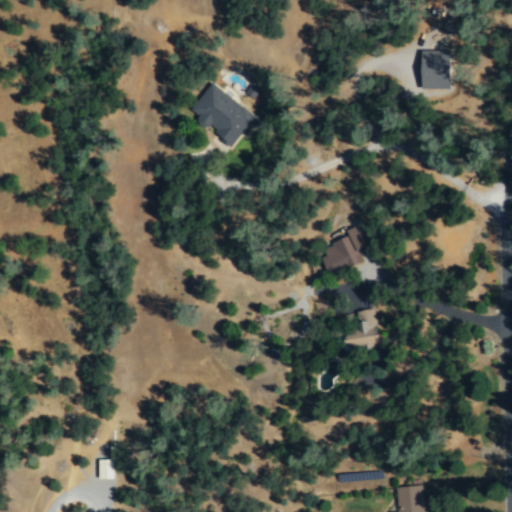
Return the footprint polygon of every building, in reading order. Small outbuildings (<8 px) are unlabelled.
[(449,50),(421,50),(420,87),(448,87),(449,50)] [(254,116),(211,82),(189,111),(207,125),(207,126),(231,145),(254,116)] [(362,260),(357,249),(364,246),(355,225),(346,229),(348,235),(317,248),(328,274),(362,260)] [(379,344),(373,307),(355,310),(358,327),(346,329),(349,349),(379,344)] [(112,478),(113,458),(97,458),(97,478),(112,478)] [(423,511),(422,484),(395,486),(396,511),(423,511)]
